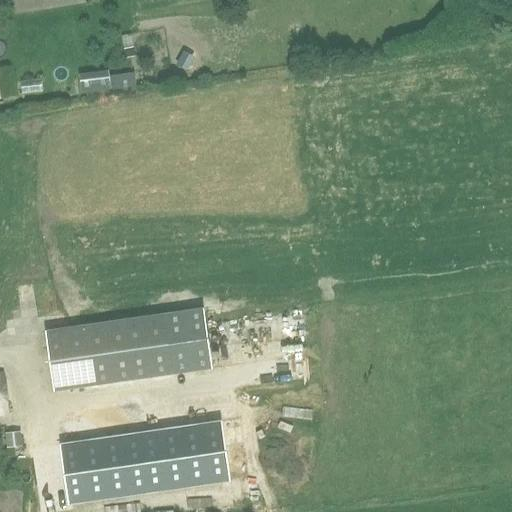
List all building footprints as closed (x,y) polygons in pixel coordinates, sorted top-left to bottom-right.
[(80,92),(111,88),(110,86),(116,85),(114,74),(109,74),(108,70),(78,74),(80,92)] [(54,394),(173,378),(165,318),(46,334),(54,394)] [(0,415),(8,415),(3,376),(0,376),(0,415)] [(70,504),(228,481),(220,421),(61,444),(70,504)] [(7,446),(21,445),(19,432),(6,434),(7,446)] [(31,456),(0,457),(0,479),(32,478),(31,456)]
